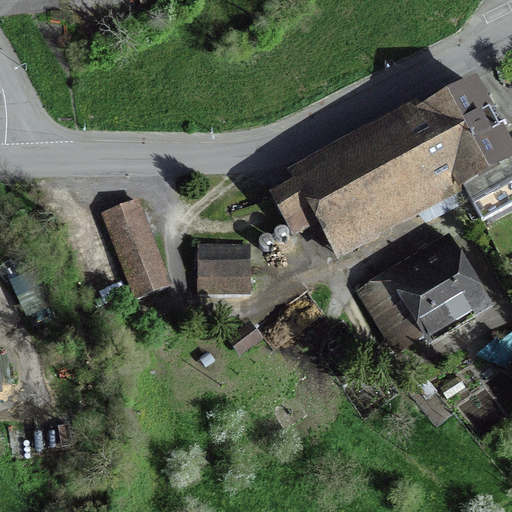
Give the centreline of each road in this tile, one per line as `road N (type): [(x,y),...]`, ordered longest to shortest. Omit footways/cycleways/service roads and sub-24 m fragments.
road 1 (residential): [(6,159),(262,153),(374,106),(511,33)]
road 2 (unknown): [(167,158),(175,271),(196,303)]
